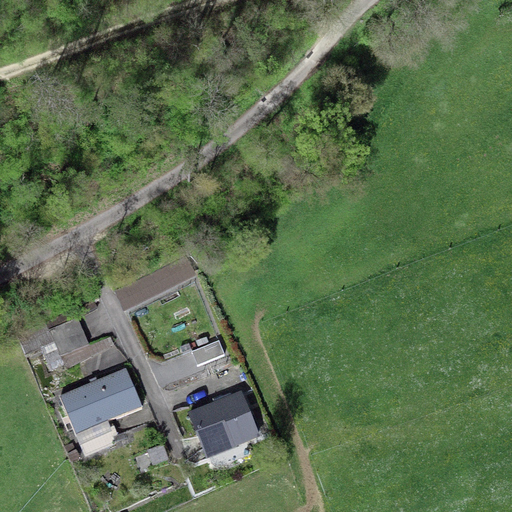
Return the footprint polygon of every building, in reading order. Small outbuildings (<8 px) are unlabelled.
[(176,266),(118,290),(126,309),(184,285),(176,266)] [(93,302),(15,334),(31,373),(88,350),(76,323),(98,314),(93,302)] [(221,349),(192,361),(199,376),(228,364),(221,349)] [(128,379),(61,406),(77,443),(143,417),(128,379)] [(245,400),(190,420),(207,467),(262,447),(245,400)]
